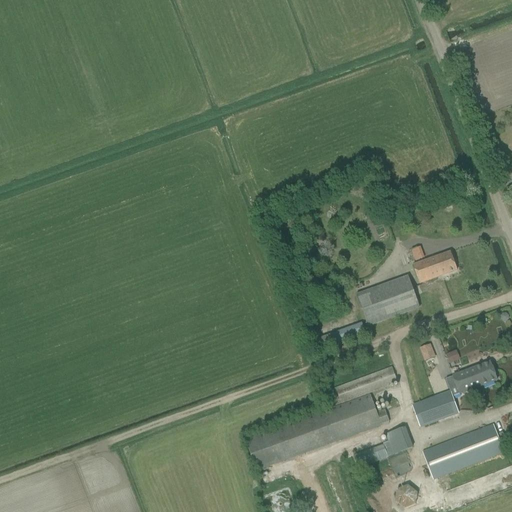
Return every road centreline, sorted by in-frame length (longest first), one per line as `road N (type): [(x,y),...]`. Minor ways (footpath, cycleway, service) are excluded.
road 1 (track): [(511,297),(0,480)]
road 2 (unclassified): [(511,238),(420,0)]
